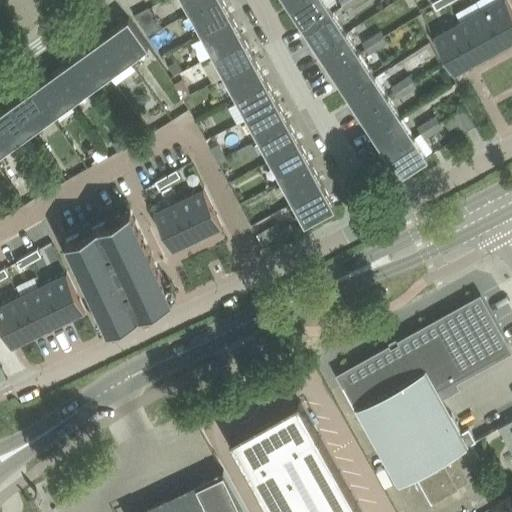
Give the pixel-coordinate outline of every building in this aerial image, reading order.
[(185,0),(191,10),(208,0),(185,0)] [(208,0),(191,10),(202,31),(232,14),(224,0),(208,0)] [(322,17),(333,10),(326,0),(300,0),(291,6),(306,28),(322,17)] [(496,0),(482,8),(502,46),(511,40),(511,7),(508,0),(496,0)] [(163,26),(148,6),(135,14),(149,34),(163,26)] [(458,21),(479,59),(502,46),(482,8),(458,21)] [(333,10),(322,17),(306,28),(319,48),(347,30),(333,10)] [(202,31),(214,52),(244,36),(232,14),(202,31)] [(150,44),(129,16),(111,29),(132,57),(150,44)] [(474,62),(479,59),(458,21),(434,34),(455,72),(474,62)] [(132,57),(111,29),(92,43),(112,72),(130,59),(132,57)] [(380,29),(372,35),(379,46),(388,41),(380,29)] [(332,69),(360,51),(347,30),(319,48),(332,69)] [(372,35),(363,41),(370,52),(379,46),(372,35)] [(214,52),(225,73),(255,57),(244,36),(214,52)] [(112,72),(92,43),(72,57),(92,86),(110,73),(112,72)] [(373,71),(360,51),(332,69),(345,89),(373,71)] [(92,86),(72,57),(52,72),(73,100),(92,86)] [(225,73),(237,94),(267,78),(255,57),(225,73)] [(376,75),(373,71),(345,89),(360,111),(388,93),(376,75)] [(73,100),(52,72),(33,86),(53,114),(73,100)] [(410,74),(401,80),(408,91),(417,85),(410,74)] [(183,77),(174,82),(182,96),(191,92),(183,77)] [(278,99),(267,78),(237,94),(248,115),(278,99)] [(401,80),(392,85),(399,97),(408,91),(401,80)] [(53,114),(33,86),(13,100),(33,129),(53,114)] [(388,93),(360,111),(373,132),(401,114),(388,93)] [(278,99),(248,115),(260,137),(290,120),(278,99)] [(33,129),(13,100),(0,109),(0,123),(14,143),(33,129)] [(452,113),(458,122),(461,126),(464,131),(465,130),(466,130),(474,125),(474,124),(475,124),(463,105),(452,112),(452,113)] [(387,153),(415,135),(401,114),(373,132),(387,153)] [(427,120),(434,131),(443,125),(436,114),(427,120)] [(260,137),(271,158),(301,142),(290,120),(260,137)] [(427,120),(418,126),(425,137),(434,131),(427,120)] [(0,152),(14,143),(0,123),(0,152)] [(387,153),(401,174),(429,156),(415,135),(387,153)] [(219,141),(211,146),(218,160),(226,155),(219,141)] [(301,142),(271,158),(283,179),(313,163),(301,142)] [(92,152),(98,161),(108,155),(102,145),(92,152)] [(283,179),(294,200),(324,184),(313,163),(283,179)] [(170,180),(181,174),(177,168),(166,173),(170,180)] [(166,173),(156,179),(160,186),(170,180),(166,173)] [(294,200),(296,204),(306,221),(336,205),(324,184),(294,200)] [(180,199),(198,238),(223,226),(205,187),(180,199)] [(180,199),(155,211),(174,250),(198,238),(180,199)] [(174,297),(131,208),(67,239),(109,327),(174,297)] [(280,227),(277,223),(277,222),(257,233),(263,243),(263,244),(264,244),(269,241),(283,233),(280,227)] [(27,253),(31,260),(42,254),(38,247),(27,253)] [(27,253),(17,259),(21,266),(31,260),(27,253)] [(0,277),(9,273),(5,266),(0,268),(0,277)] [(43,282),(61,321),(86,310),(67,271),(43,282)] [(61,321),(43,282),(18,294),(37,333),(61,321)] [(37,333),(18,294),(0,302),(0,319),(12,345),(37,333)] [(349,369),(340,374),(345,383),(399,482),(418,472),(433,498),(433,499),(457,485),(459,484),(464,481),(469,478),(462,464),(480,454),(473,440),(476,438),(469,426),(462,430),(443,396),(442,394),(452,388),(456,381),(454,378),(508,348),(485,306),(480,296),(470,301),(349,369)] [(362,511),(299,398),(231,437),(272,511),(362,511)] [(511,417),(500,425),(511,447),(511,417)] [(248,511),(224,469),(133,511),(248,511)]
